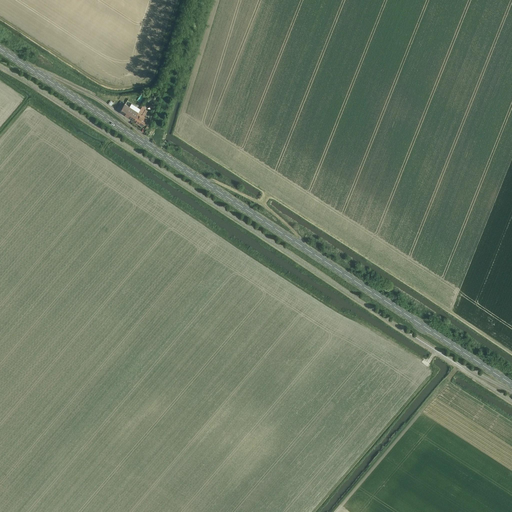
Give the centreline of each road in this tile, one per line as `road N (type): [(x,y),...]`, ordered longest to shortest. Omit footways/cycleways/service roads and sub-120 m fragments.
road 1 (secondary): [(511,384),(0,48)]
road 2 (track): [(365,326),(425,365),(436,352),(511,392)]
